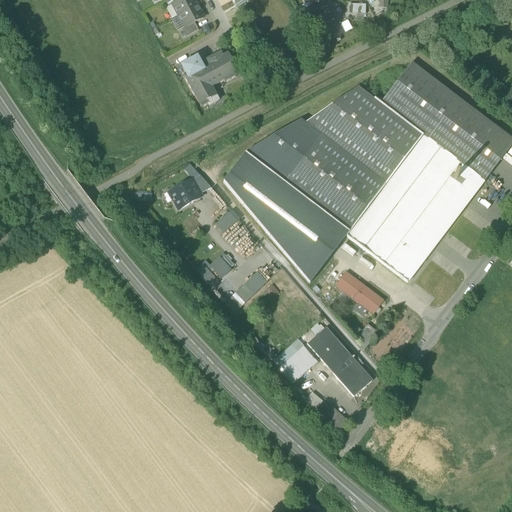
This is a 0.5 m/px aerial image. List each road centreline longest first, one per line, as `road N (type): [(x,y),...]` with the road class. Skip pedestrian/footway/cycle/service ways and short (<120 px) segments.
road 1 (secondary): [(52,177),(185,339),(349,493)]
road 2 (unclassified): [(344,452),(511,222)]
